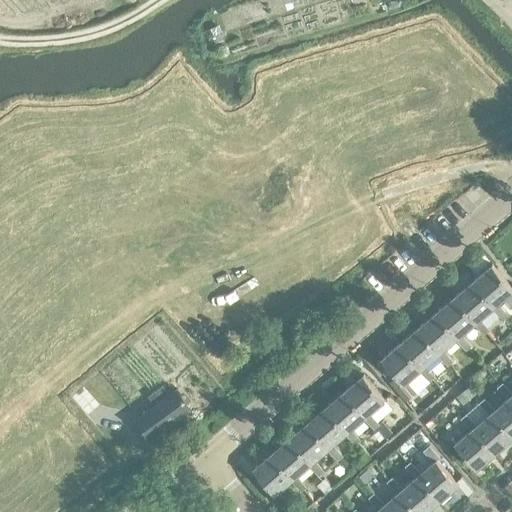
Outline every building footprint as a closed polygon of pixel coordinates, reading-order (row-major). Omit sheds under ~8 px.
[(492,264),(473,280),(494,306),(490,308),(501,320),(507,315),(500,306),(506,302),(510,306),(511,304),(511,285),(511,286),(492,264)] [(473,280),(455,296),(476,321),(473,324),(484,334),(489,330),(479,319),(490,308),(494,306),(473,280)] [(455,296),(437,311),(457,337),(455,339),(465,350),(471,345),(461,334),(473,324),(476,321),(455,296)] [(437,311),(418,327),(439,352),(437,355),(448,366),(453,361),(443,349),(455,339),(457,337),(437,311)] [(418,327),(400,343),(422,368),(419,370),(429,381),(434,377),(424,365),(437,355),(439,352),(418,327)] [(422,368),(400,343),(381,359),(402,383),(399,385),(410,397),(416,392),(406,381),(419,370),(422,368)] [(479,363),(467,349),(457,358),(469,372),(479,363)] [(363,374),(344,390),(366,415),(362,418),(373,428),(378,424),(369,413),(384,400),(363,374)] [(507,399),(495,409),(492,411),(511,435),(511,398),(510,396),(511,394),(511,391),(502,383),(497,387),(507,399)] [(164,386),(149,396),(155,404),(137,418),(151,437),(191,408),(177,388),(169,394),(164,386)] [(344,390),(326,405),(348,431),(344,434),(355,444),(361,439),(351,428),(362,418),(366,415),(344,390)] [(489,414),(477,424),(473,427),(495,453),(511,438),(511,435),(492,411),(495,409),(484,398),(479,402),(489,414)] [(326,405),(308,421),(329,446),(326,449),(337,459),(342,455),(332,443),(344,434),(348,431),(326,405)] [(473,427),(477,424),(466,413),(460,418),(470,430),(455,443),(477,468),(495,453),(473,427)] [(308,421),(290,436),(311,462),(308,464),(318,475),(324,470),(314,459),(326,449),(329,446),(308,421)] [(290,436),(271,452),(292,478),(289,480),(300,491),(306,486),(296,475),(308,464),(311,462),(290,436)] [(432,462),(420,472),(418,474),(439,500),(458,484),(437,459),(440,457),(429,445),(422,451),(432,462)] [(292,478),(271,452),(253,468),(273,492),(270,495),(280,508),(287,502),(277,490),(289,480),(292,478)] [(414,477),(402,487),(399,490),(417,511),(424,511),(439,500),(418,474),(420,472),(409,461),(404,466),(414,477)] [(396,493),(384,503),(381,505),(387,511),(417,511),(399,490),(402,487),(392,477),(386,482),(396,493)] [(378,509),(373,511),(387,511),(381,505),(384,503),(374,492),(368,497),(378,509)]
